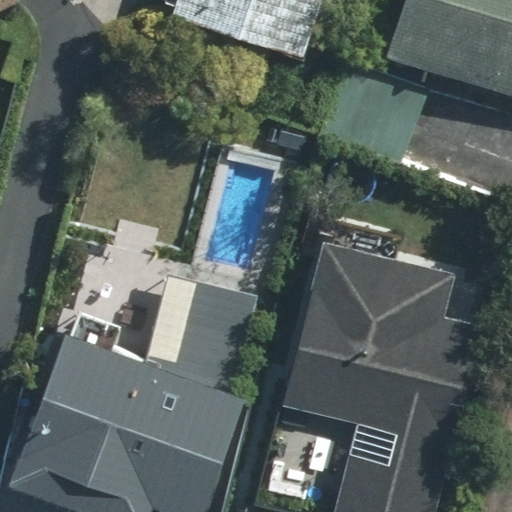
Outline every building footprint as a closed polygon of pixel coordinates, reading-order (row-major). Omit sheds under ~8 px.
[(305,0),(157,0),(154,9),(289,52),(305,0)] [(511,0),(393,0),(377,56),(511,94),(511,0)] [(423,91),(339,63),(315,134),(399,163),(423,91)] [(426,511),(471,322),(434,314),(444,271),(310,240),(273,401),(348,419),(326,511),(426,511)] [(0,468),(0,485),(75,511),(135,511),(137,509),(146,511),(188,511),(230,395),(49,331),(0,468)]
